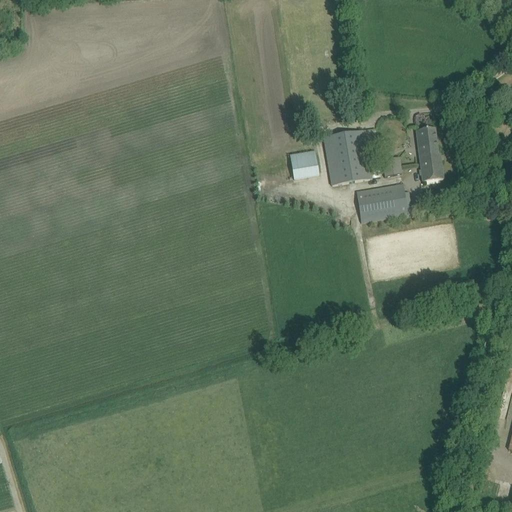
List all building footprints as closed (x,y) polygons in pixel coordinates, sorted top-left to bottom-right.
[(435,130),(418,132),(421,152),(419,153),(420,168),(422,183),(443,181),(441,165),(439,151),(437,151),(435,130)] [(369,164),(367,150),(379,148),(375,131),(364,132),(323,139),(332,187),(372,181),(380,179),(378,163),(369,164)] [(298,184),(324,181),(321,156),(295,159),(298,184)] [(382,162),(385,178),(403,175),(400,159),(382,162)] [(403,186),(356,194),(361,225),(404,217),(404,221),(408,220),(408,217),(411,216),(408,194),(404,195),(403,186)]
